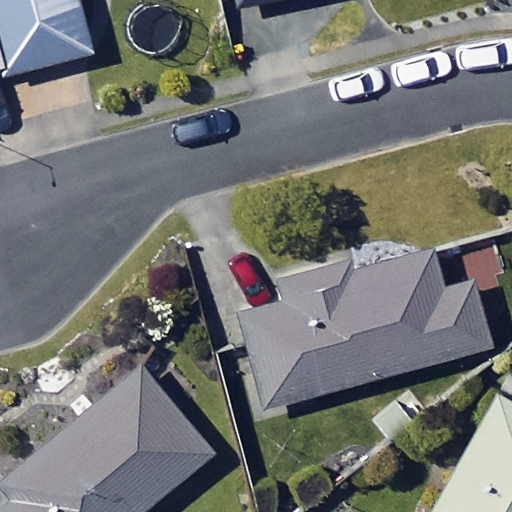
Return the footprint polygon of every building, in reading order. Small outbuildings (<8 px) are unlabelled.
[(0,0),(0,73),(94,53),(81,0),(0,0)] [(240,0),(242,8),(283,0),(240,0)] [(466,247),(351,278),(348,268),(280,286),(285,306),(244,317),(269,408),(493,348),(466,247)] [(143,511),(217,452),(148,368),(7,483),(18,497),(0,511),(143,511)] [(511,511),(511,403),(501,397),(437,511),(511,511)]
